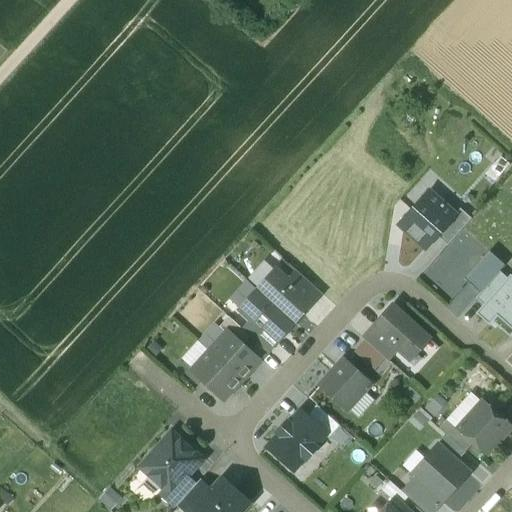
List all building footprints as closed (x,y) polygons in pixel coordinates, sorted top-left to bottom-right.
[(429,191),(400,224),(399,226),(425,249),(437,236),(456,215),(455,214),(429,191)] [(456,215),(437,236),(447,246),(471,219),(460,209),(455,214),(456,215)] [(288,281),(276,270),(258,290),(294,323),(312,303),(310,301),(288,281)] [(319,292),(297,271),(288,281),(310,301),(319,292)] [(499,272),(476,298),(486,307),(510,281),(499,272)] [(511,278),(486,307),(481,313),(492,323),(492,322),(510,338),(511,335),(511,278)] [(294,323),(258,290),(240,310),(252,320),(274,341),(276,342),(294,323)] [(429,339),(392,306),(373,327),(375,329),(398,349),(410,360),(429,339)] [(243,330),(229,317),(219,327),(226,333),(227,332),(241,345),(249,336),(243,330)] [(274,341),(252,320),(243,330),(249,336),(265,351),(274,341)] [(398,349),(375,329),(364,340),(387,361),(398,349)] [(241,345),(227,332),(226,333),(210,351),(241,380),(259,361),(241,345)] [(210,351),(192,371),(224,400),(241,380),(210,351)] [(344,360),(320,386),(346,410),(370,384),(344,360)] [(484,402),(459,430),(473,443),(485,454),(510,426),(484,402)] [(340,427),(316,405),(306,417),(325,434),(324,435),(329,439),(340,427)] [(301,412),(290,424),(287,422),(277,433),(280,435),(269,448),(293,470),(304,458),(306,460),(317,448),(314,446),(324,435),(325,434),(306,417),(301,412)] [(459,430),(447,420),(439,429),(447,436),(465,452),(473,443),(459,430)] [(172,433),(141,467),(164,488),(170,494),(186,476),(186,477),(201,460),(172,433)] [(465,452),(447,436),(438,446),(456,463),(465,452)] [(438,446),(412,475),(415,478),(442,502),(467,473),(456,463),(438,446)] [(186,476),(170,494),(164,488),(159,493),(175,507),(177,505),(195,485),(186,477),(186,476)] [(432,511),(442,502),(415,478),(402,492),(408,497),(423,511),(432,511)] [(195,485),(177,505),(184,511),(194,511),(195,511),(194,510),(212,490),(200,479),(195,485)] [(212,490),(194,510),(195,511),(196,511),(240,511),(249,503),(222,479),(212,490)] [(402,492),(390,482),(382,491),(392,500),(400,506),(408,497),(402,492)] [(392,500),(381,511),(406,511),(400,506),(392,500)]
